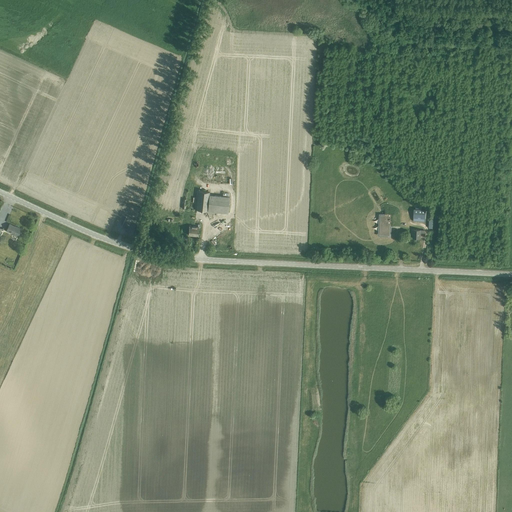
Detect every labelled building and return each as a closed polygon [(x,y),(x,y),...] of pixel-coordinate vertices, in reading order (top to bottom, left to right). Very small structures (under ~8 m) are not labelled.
[(198,191),(196,210),(196,213),(201,213),(201,210),(228,213),(229,197),(209,195),(209,192),(198,191)] [(413,221),(425,222),(426,210),(414,209),(413,221)] [(390,225),(392,225),(392,215),(385,214),(385,216),(382,216),(382,228),(380,228),(380,234),(389,235),(390,225)] [(122,226),(127,229),(131,220),(126,217),(122,226)] [(13,235),(17,237),(21,229),(9,224),(6,231),(14,234),(13,235)] [(188,235),(198,236),(199,224),(198,224),(198,227),(189,226),(188,235)] [(413,238),(420,238),(420,233),(424,233),(425,230),(413,230),(413,238)]
